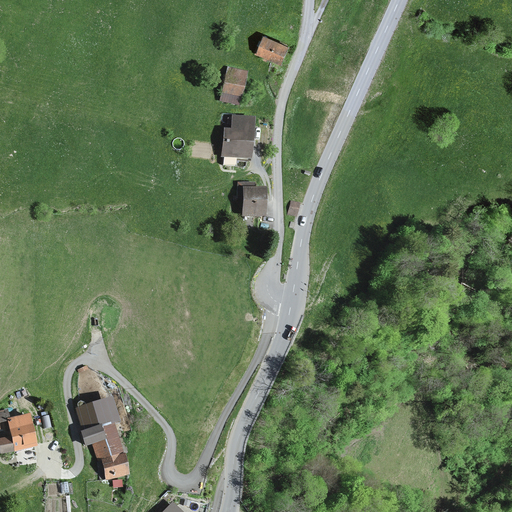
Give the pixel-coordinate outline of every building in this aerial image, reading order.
[(289,45),(267,37),(261,51),(283,60),(289,45)] [(246,73),(229,69),(221,99),(238,103),(246,73)] [(250,157),(253,118),(234,116),(233,131),(225,130),(223,155),(250,157)] [(264,189),(244,189),(244,214),(264,214),(264,189)] [(299,204),(292,202),(289,214),(296,216),(299,204)] [(124,453),(114,424),(120,422),(112,397),(76,409),(86,446),(92,444),(97,459),(101,458),(124,453)] [(0,412),(0,421),(9,419),(7,411),(0,412)] [(29,415),(8,420),(11,436),(0,438),(0,447),(1,452),(15,449),(15,450),(36,446),(29,415)] [(124,453),(101,458),(106,480),(130,475),(124,453)] [(122,480),(112,481),(113,488),(122,487),(122,480)] [(183,499),(177,506),(183,511),(205,511),(207,505),(183,499)] [(174,502),(164,511),(183,511),(177,506),(174,502)]
